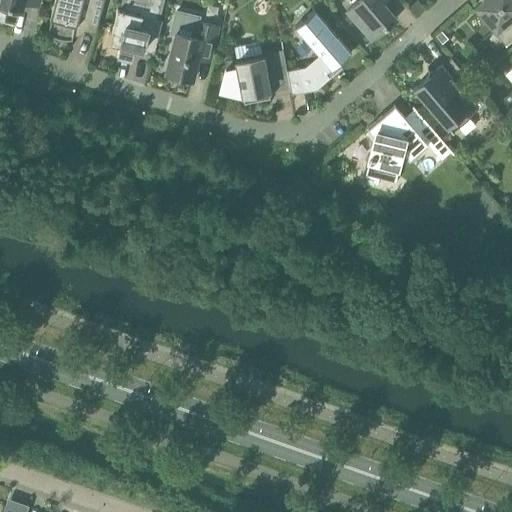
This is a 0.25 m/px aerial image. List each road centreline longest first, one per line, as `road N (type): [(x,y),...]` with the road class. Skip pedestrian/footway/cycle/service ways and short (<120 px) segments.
road 1 (residential): [(458,0),(334,110),(285,137),(44,67),(0,44)]
road 2 (secondary): [(465,511),(0,345)]
